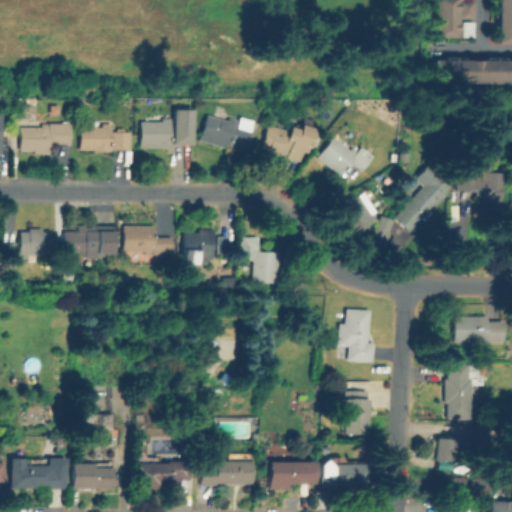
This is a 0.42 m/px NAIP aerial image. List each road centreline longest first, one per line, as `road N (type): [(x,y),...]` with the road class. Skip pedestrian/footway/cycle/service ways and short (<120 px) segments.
road 1 (residential): [(0,190),(252,193),(285,208),(335,267),(370,285),(511,290)]
road 2 (residential): [(392,511),(408,290)]
